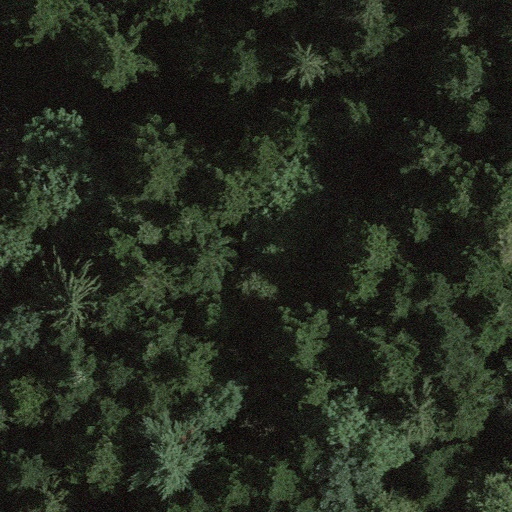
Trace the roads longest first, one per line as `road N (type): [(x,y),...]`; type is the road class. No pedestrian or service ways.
road 1 (track): [(42,511),(339,122),(378,0)]
road 2 (track): [(511,262),(262,471),(232,511)]
